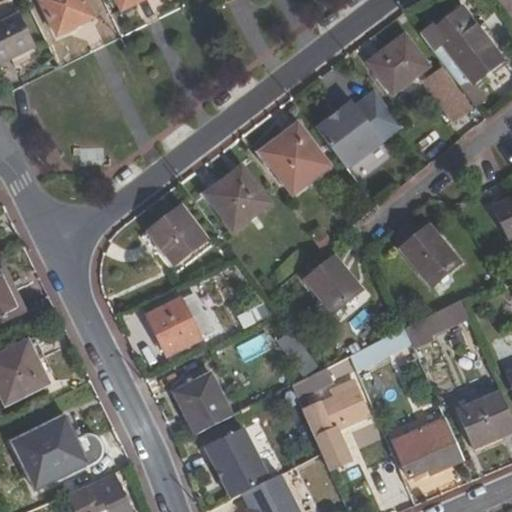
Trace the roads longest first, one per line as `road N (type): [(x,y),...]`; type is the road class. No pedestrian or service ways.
road 1 (residential): [(55,251),(385,0)]
road 2 (residential): [(176,511),(55,251)]
road 3 (residential): [(511,119),(375,228)]
